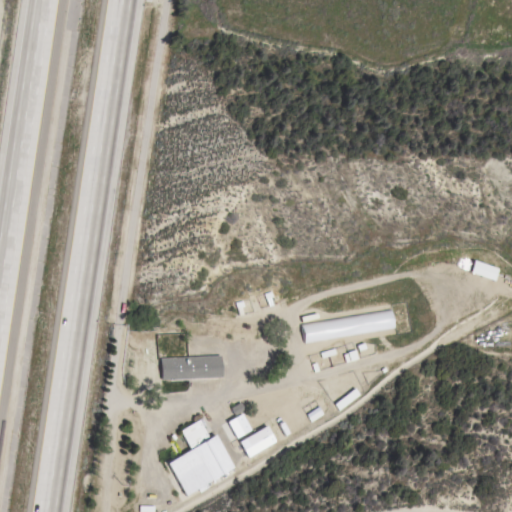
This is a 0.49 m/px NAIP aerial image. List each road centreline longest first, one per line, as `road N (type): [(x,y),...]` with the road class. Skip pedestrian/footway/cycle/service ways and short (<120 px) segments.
road 1 (motorway): [(47,511),(123,0)]
road 2 (residential): [(110,402),(165,0)]
road 3 (motorway): [(42,0),(0,289)]
